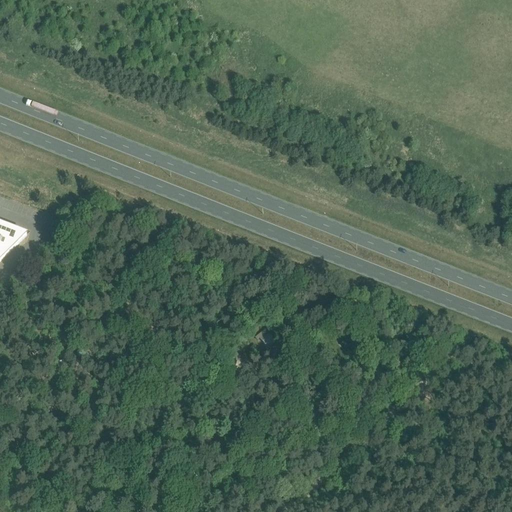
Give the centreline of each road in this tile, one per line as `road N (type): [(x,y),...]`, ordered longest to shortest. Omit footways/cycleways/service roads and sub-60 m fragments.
road 1 (primary): [(511,295),(0,94)]
road 2 (primary): [(0,122),(511,323)]
road 3 (track): [(287,511),(475,336)]
